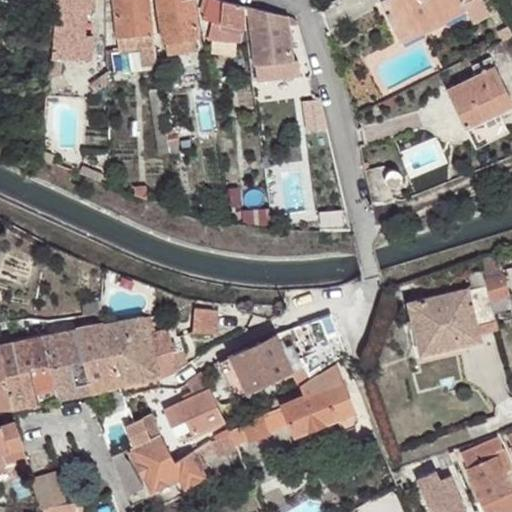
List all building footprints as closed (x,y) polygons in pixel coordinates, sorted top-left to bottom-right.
[(53,36),(55,10),(56,1),(49,0),(46,0),(42,35),(53,36)] [(56,0),(56,1),(55,10),(56,10),(53,57),(62,58),(76,58),(77,35),(84,36),(86,9),(96,9),(96,0),(56,0)] [(149,0),(113,0),(120,51),(129,50),(155,47),(149,0)] [(158,0),(164,41),(166,41),(168,54),(197,50),(196,37),(199,37),(193,0),(158,0)] [(244,27),(245,28),(244,6),(219,0),(207,0),(204,13),(203,18),(213,21),(244,27)] [(385,0),(381,3),(400,40),(465,7),(464,4),(472,0),(385,0)] [(489,12),(482,0),(472,0),(464,4),(465,7),(472,20),(489,12)] [(286,16),(248,7),(257,80),(294,75),(288,26),(286,16)] [(295,21),(286,16),(288,26),(297,25),(295,21)] [(244,27),(213,21),(208,39),(241,41),(244,27)] [(503,41),(511,35),(511,32),(508,25),(498,31),(503,41)] [(84,36),(77,35),(76,58),(93,59),(94,38),(84,36)] [(158,69),(155,47),(129,50),(132,72),(158,69)] [(62,58),(53,57),(51,75),(60,75),(62,58)] [(477,75),(447,90),(465,126),(495,110),(497,114),(499,112),(511,106),(511,101),(495,66),(490,58),(472,67),(477,75)] [(94,92),(108,83),(108,73),(89,85),(94,92)] [(167,132),(165,119),(161,90),(151,91),(160,154),(170,153),(168,143),(167,132)] [(465,126),(474,145),(507,129),(499,112),(497,114),(495,110),(465,126)] [(176,116),(165,119),(167,132),(177,130),(178,129),(176,116)] [(177,130),(167,132),(168,143),(179,141),(177,130)] [(42,151),(42,158),(53,162),(57,155),(42,151)] [(103,174),(83,165),(80,173),(101,180),(103,174)] [(387,202),(394,199),(390,186),(385,179),(386,174),(385,165),(364,170),(372,203),(387,202)] [(392,170),(386,174),(385,179),(390,186),(399,186),(402,179),(400,172),(392,170)] [(135,193),(147,199),(147,186),(134,187),(135,193)] [(263,188),(250,189),(251,211),(265,209),(263,188)] [(347,209),(318,212),(320,231),(350,229),(347,209)] [(499,263),(481,268),(486,285),(491,302),(509,296),(499,263)] [(410,303),(422,354),(459,345),(458,342),(480,337),(479,335),(477,327),(497,322),(494,311),(491,302),(486,285),(470,289),(426,299),(424,292),(411,295),(412,302),(410,303)] [(509,296),(491,302),(494,311),(511,305),(509,296)] [(102,299),(82,303),(84,316),(101,312),(102,299)] [(219,309),(195,307),(193,332),(217,334),(219,309)] [(331,314),(304,323),(316,351),(301,358),(299,359),(302,366),(308,376),(345,352),(331,314)] [(147,316),(104,323),(120,385),(157,375),(179,368),(175,352),(168,330),(151,333),(147,316)] [(497,322),(477,327),(479,335),(499,330),(497,322)] [(104,323),(76,330),(92,391),(94,391),(120,385),(104,323)] [(76,330),(47,335),(60,399),(92,391),(76,330)] [(284,348),(277,333),(219,360),(236,397),(294,370),(284,348)] [(47,335),(28,339),(41,403),(60,399),(47,335)] [(28,339),(0,344),(0,360),(12,408),(41,403),(28,339)] [(294,343),(284,348),(294,370),(302,366),(299,359),(301,358),(294,343)] [(184,349),(175,352),(179,368),(190,363),(184,349)] [(0,360),(0,408),(12,408),(0,360)] [(273,411),(241,424),(242,425),(248,441),(269,432),(268,430),(290,421),(295,435),(297,434),(324,423),(337,418),(342,428),(344,427),(347,429),(355,425),(356,422),(358,420),(354,411),(355,410),(334,363),(271,404),(273,411)] [(188,381),(194,395),(210,388),(203,371),(188,381)] [(194,395),(165,409),(180,442),(226,420),(210,388),(194,395)] [(152,412),(142,417),(150,435),(160,430),(152,412)] [(134,421),(124,425),(133,447),(152,437),(150,435),(142,417),(134,421)] [(0,426),(0,465),(4,464),(6,464),(14,461),(14,458),(12,451),(24,448),(15,422),(0,426)] [(324,423),(297,434),(302,445),(328,434),(324,423)] [(242,425),(229,429),(236,445),(248,441),(242,425)] [(228,427),(211,439),(214,448),(217,456),(237,449),(236,445),(229,429),(228,427)] [(133,447),(130,448),(152,490),(180,475),(186,486),(205,476),(200,467),(206,464),(200,455),(197,448),(176,462),(160,433),(152,437),(133,447)] [(511,466),(500,438),(461,453),(482,504),(485,511),(496,511),(500,511),(511,511),(511,489),(506,474),(511,471),(511,466)] [(211,439),(197,448),(200,455),(214,448),(211,439)] [(24,448),(12,451),(14,458),(26,455),(24,448)] [(123,451),(112,456),(127,495),(143,487),(129,460),(126,458),(123,451)] [(430,457),(414,463),(417,472),(432,465),(430,457)] [(28,462),(21,464),(25,476),(32,474),(28,462)] [(417,472),(414,463),(401,467),(405,477),(417,472)] [(58,469),(33,476),(43,508),(67,501),(58,469)] [(437,471),(417,479),(431,511),(466,511),(468,511),(451,475),(441,480),(437,471)] [(259,481),(252,484),(255,493),(263,490),(259,481)]
